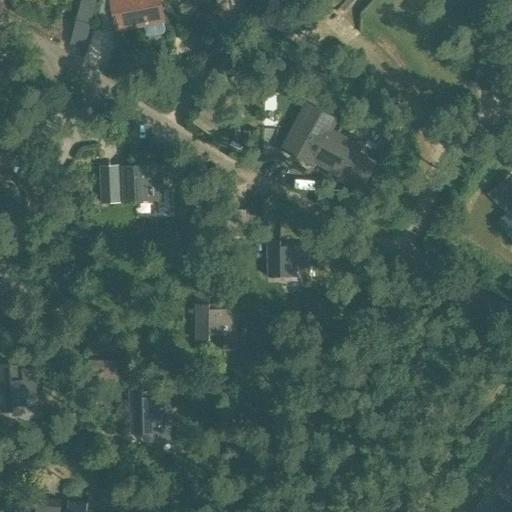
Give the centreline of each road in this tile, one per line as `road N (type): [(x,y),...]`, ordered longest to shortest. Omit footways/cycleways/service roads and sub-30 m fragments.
road 1 (unknown): [(3,266),(143,360)]
road 2 (track): [(511,317),(393,252)]
